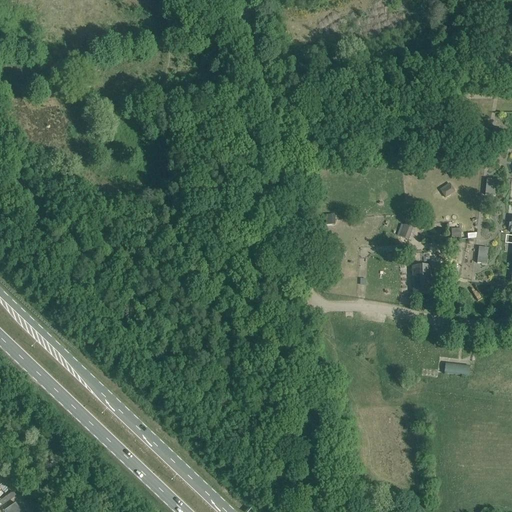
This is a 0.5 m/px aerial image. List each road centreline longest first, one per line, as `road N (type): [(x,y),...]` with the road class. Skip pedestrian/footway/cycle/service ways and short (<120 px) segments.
road 1 (primary): [(230,511),(0,291)]
road 2 (unclassified): [(240,0),(312,307)]
road 3 (primary): [(0,337),(181,511)]
road 4 (residential): [(511,315),(478,325),(379,307),(312,307)]
